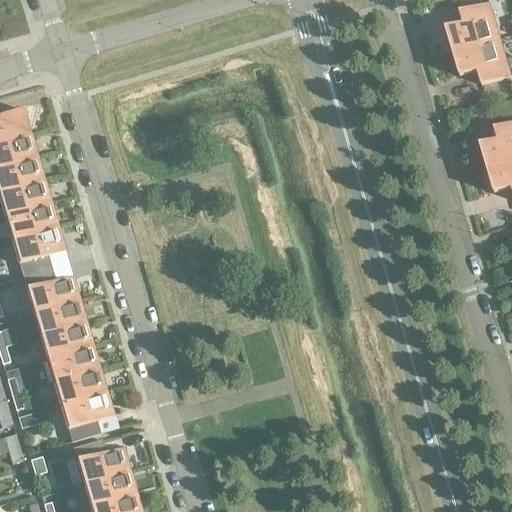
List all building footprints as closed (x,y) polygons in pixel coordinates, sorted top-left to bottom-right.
[(446,32),(453,56),(500,42),(500,41),(497,42),(491,21),(494,20),(489,5),(460,14),(464,27),(446,32)] [(500,42),(453,56),(459,74),(460,80),(478,75),(482,88),(511,79),(507,64),(504,65),(498,44),(501,43),(500,42)] [(0,147),(32,138),(24,113),(0,119),(0,147)] [(482,154),(488,172),(511,165),(511,125),(494,131),(498,144),(480,149),(482,154)] [(0,147),(0,171),(38,161),(38,160),(33,161),(29,148),(28,148),(26,141),(32,139),(32,138),(0,147)] [(39,162),(38,161),(0,171),(0,196),(45,184),(45,183),(40,184),(36,171),(35,171),(33,164),(39,162)] [(511,165),(488,172),(493,191),(494,196),(511,191),(511,165)] [(0,196),(0,203),(5,221),(52,207),(52,206),(47,207),(43,194),(42,194),(40,187),(45,185),(45,184),(0,196)] [(503,204),(485,208),(487,218),(505,214),(503,204)] [(59,230),(58,229),(53,230),(49,217),(46,210),(52,208),(52,207),(5,221),(12,244),(59,230)] [(19,267),(23,280),(52,272),(48,259),(66,254),(65,252),(60,253),(56,240),(55,240),(53,233),(59,231),(59,230),(12,244),(19,267)] [(55,285),(52,272),(23,280),(27,293),(26,293),(33,317),(80,303),(80,302),(75,303),(71,290),(70,290),(68,283),(74,281),(73,279),(55,285)] [(75,306),(80,304),(80,303),(33,317),(40,340),(87,326),(87,325),(82,326),(78,313),(77,313),(75,306)] [(87,327),(87,326),(40,340),(47,363),(94,349),(93,348),(88,349),(85,336),(84,336),(82,329),(87,327)] [(47,363),(54,386),(100,372),(100,371),(95,373),(91,359),(90,359),(88,352),(94,350),(94,349),(47,363)] [(10,366),(5,350),(0,351),(0,360),(2,368),(10,366)] [(100,372),(54,386),(60,409),(107,395),(107,394),(102,396),(98,382),(97,382),(95,375),(101,373),(100,372)] [(19,396),(14,381),(7,383),(11,398),(19,396)] [(68,433),(71,446),(100,437),(97,424),(114,419),(114,417),(109,419),(105,405),(104,405),(102,398),(108,396),(107,395),(60,409),(67,433),(68,433)] [(23,412),(19,396),(11,398),(16,414),(23,412)] [(6,405),(0,406),(0,423),(11,421),(6,405)] [(5,442),(8,454),(20,451),(16,438),(5,442)] [(76,465),(83,488),(130,474),(130,473),(125,475),(121,461),(120,461),(118,454),(124,452),(123,451),(106,456),(102,443),(73,452),(77,464),(76,465)] [(20,451),(8,454),(12,468),(24,464),(20,451)] [(42,461),(31,464),(35,478),(46,475),(42,461)] [(131,476),(130,474),(83,488),(90,511),(137,497),(137,496),(132,498),(128,484),(127,484),(125,477),(131,476)] [(137,497),(90,511),(136,511),(135,507),(134,507),(132,500),(138,499),(137,497)]
